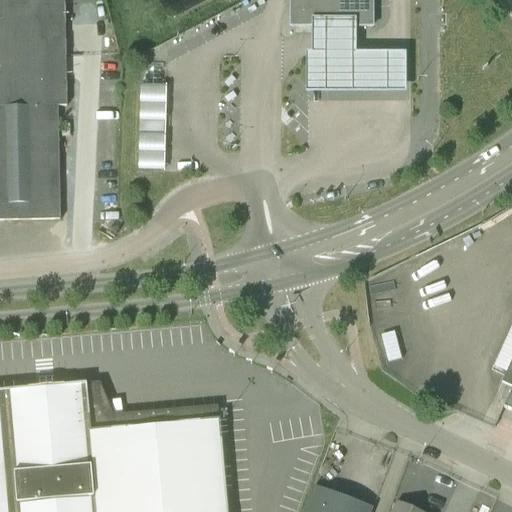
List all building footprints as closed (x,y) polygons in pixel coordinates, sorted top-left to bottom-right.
[(0,0),(0,60),(66,59),(64,0),(0,0)] [(370,0),(292,0),(293,27),(309,27),(354,26),(371,26),(370,0)] [(310,51),(302,51),(303,93),(403,93),(403,51),(354,52),(354,26),(309,27),(310,51)] [(0,108),(58,107),(67,107),(66,59),(0,60),(0,108)] [(140,86),(138,172),(163,172),(165,87),(140,86)] [(0,222),(60,221),(58,107),(0,108),(0,222)] [(389,349),(392,364),(403,362),(401,348),(389,349)] [(511,359),(501,383),(511,388),(511,389),(504,409),(511,412),(511,359)] [(0,393),(0,511),(225,511),(218,422),(100,432),(99,416),(87,417),(85,386),(0,393)] [(371,511),(372,509),(314,488),(305,511),(371,511)] [(417,511),(397,503),(392,511),(417,511)]
